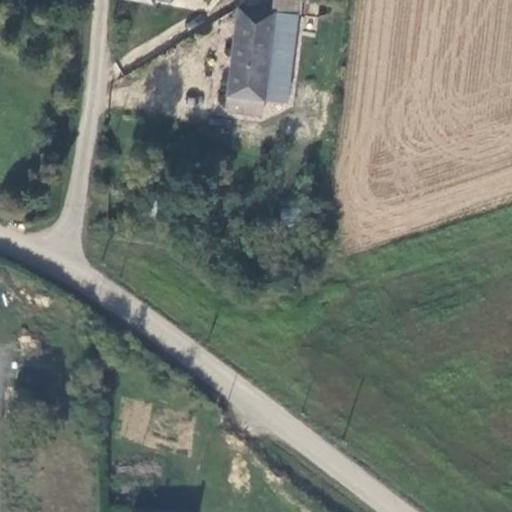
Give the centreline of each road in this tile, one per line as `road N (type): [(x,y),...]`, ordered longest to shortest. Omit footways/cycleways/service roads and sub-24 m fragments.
road 1 (unclassified): [(53,260),(408,511)]
road 2 (unclassified): [(53,260),(73,206),(94,93),(99,0)]
road 3 (track): [(238,386),(233,511)]
